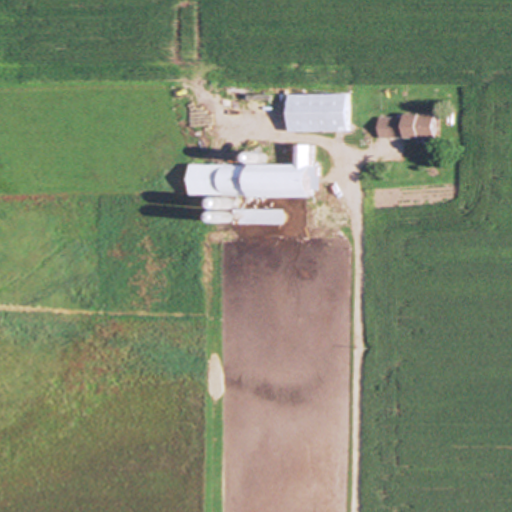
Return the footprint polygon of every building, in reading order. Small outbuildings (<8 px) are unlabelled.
[(353,131),(353,94),(293,94),(293,131),(353,131)] [(408,137),(439,137),(439,115),(408,115),(408,137)] [(381,117),(381,137),(403,137),(403,117),(381,117)] [(195,165),(196,197),(321,196),(320,145),(302,145),(302,165),(195,165)] [(289,224),(289,210),(245,210),(245,199),(226,199),(226,225),(289,224)]
